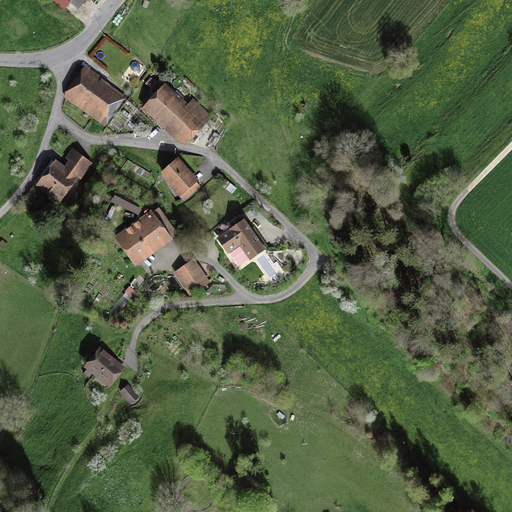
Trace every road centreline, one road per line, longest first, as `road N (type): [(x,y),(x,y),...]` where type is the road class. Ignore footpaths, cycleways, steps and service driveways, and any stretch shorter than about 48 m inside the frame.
road 1 (residential): [(51,119),(102,141),(212,158),(312,253),(310,269),(284,295),(185,303),(152,314),(133,338),(128,362)]
road 2 (track): [(511,287),(460,238),(451,212),(511,142)]
